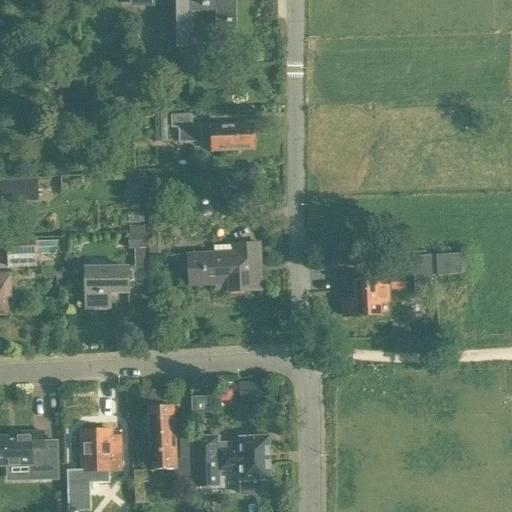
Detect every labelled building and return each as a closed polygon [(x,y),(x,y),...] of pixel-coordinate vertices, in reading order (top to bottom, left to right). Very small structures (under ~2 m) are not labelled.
[(153,0),(127,0),(128,9),(154,9),(153,0)] [(191,48),(191,37),(191,13),(216,13),(217,38),(236,38),(236,0),(176,0),(176,48),(191,48)] [(171,127),(178,127),(179,142),(200,141),(200,126),(190,126),(190,115),(171,116),(171,127)] [(253,127),(210,128),(211,150),(254,148),(254,144),(256,141),(256,134),(254,131),(253,127)] [(36,180),(1,182),(2,201),(37,199),(36,180)] [(133,249),(144,248),(143,236),(127,236),(128,249),(133,249)] [(3,256),(32,255),(32,241),(3,242),(3,256)] [(230,291),(261,290),(260,243),(233,244),(234,253),(188,255),(189,285),(229,284),(230,291)] [(438,275),(462,274),(461,254),(437,255),(438,275)] [(432,255),(413,256),(414,277),(432,277),(433,276),(432,255)] [(127,269),(85,270),(86,311),(109,310),(108,294),(128,293),(127,269)] [(0,313),(6,313),(5,296),(10,296),(10,277),(0,277),(0,313)] [(391,287),(404,287),(404,278),(391,279),(391,287)] [(387,287),(379,287),(378,281),(355,282),(356,300),(343,301),(344,317),(380,315),(379,302),(388,302),(387,287)] [(251,382),(239,382),(240,397),(252,397),(251,382)] [(212,416),(211,395),(191,395),(191,417),(212,416)] [(150,420),(144,420),(145,435),(151,435),(152,470),(174,469),(171,406),(149,407),(150,420)] [(82,470),(66,470),(66,511),(69,511),(90,511),(89,484),(108,483),(108,470),(110,470),(119,470),(118,437),(110,437),(110,431),(81,431),(82,470)] [(17,437),(0,437),(0,465),(29,465),(30,480),(58,479),(57,441),(43,442),(43,432),(17,433),(17,437)] [(240,448),(239,448),(219,448),(218,435),(193,436),(193,460),(269,458),(268,436),(239,437),(240,448)] [(240,459),(193,460),(194,485),(218,485),(218,470),(240,470),(240,472),(240,484),(241,494),(261,493),(260,480),(270,479),(269,458),(240,459)] [(192,459),(178,459),(179,477),(193,476),(192,459)] [(147,470),(134,471),(135,504),(144,504),(143,483),(147,482),(147,470)] [(118,511),(129,511),(131,492),(119,491),(118,511)]
